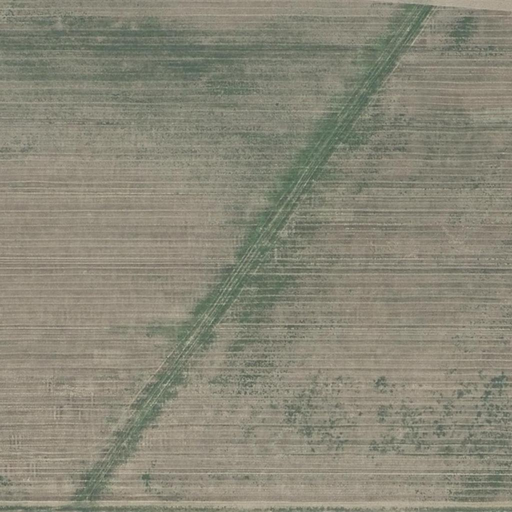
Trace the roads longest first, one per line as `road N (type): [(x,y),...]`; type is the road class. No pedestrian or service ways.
road 1 (track): [(76,511),(425,0)]
road 2 (track): [(108,511),(511,508)]
